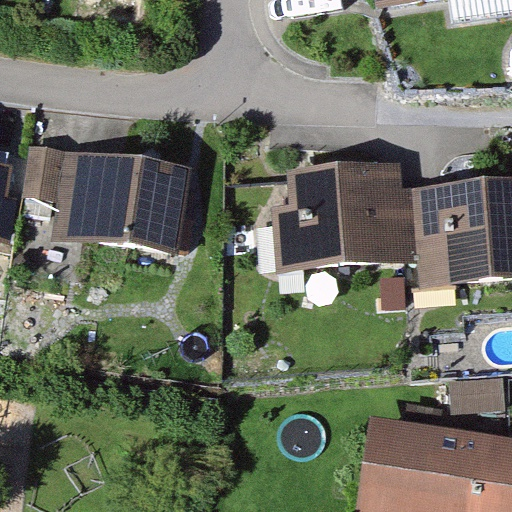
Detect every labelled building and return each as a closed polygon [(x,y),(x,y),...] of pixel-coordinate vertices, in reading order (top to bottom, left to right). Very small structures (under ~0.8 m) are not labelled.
[(384,0),(386,11),(471,0),(384,0)] [(0,236),(12,146),(0,144),(0,236)] [(200,179),(74,162),(64,233),(190,250),(200,179)] [(279,181),(288,272),(415,260),(407,194),(404,168),(279,181)] [(511,182),(407,194),(415,260),(418,291),(511,280),(511,182)] [(511,511),(511,443),(385,425),(372,511),(511,511)]
